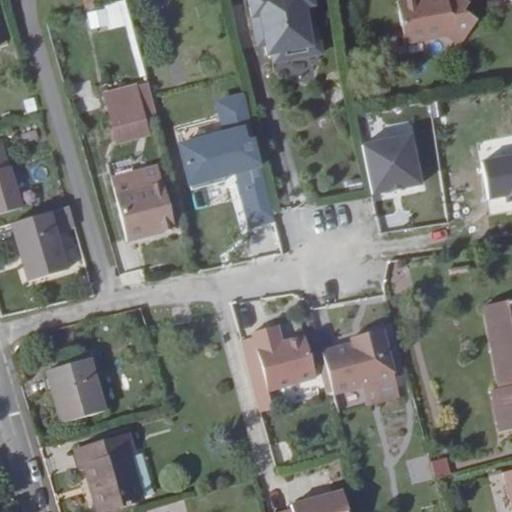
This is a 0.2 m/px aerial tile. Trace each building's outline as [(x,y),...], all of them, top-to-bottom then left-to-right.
[(94,7),(91,0),(81,0),(84,10),(94,7)] [(323,58),(316,0),(252,0),(261,66),(323,58)] [(477,20),(464,12),(468,3),(464,0),(443,0),(437,2),(436,0),(399,0),(396,1),(404,46),(445,38),(452,28),(466,37),(477,20)] [(91,31),(111,26),(106,8),(86,14),(91,31)] [(466,37),(452,28),(445,38),(459,47),(466,37)] [(139,103),(134,86),(107,94),(112,111),(139,103)] [(252,226),(275,221),(246,96),(220,103),(227,135),(184,145),(195,189),(228,181),(226,172),(239,169),(252,226)] [(145,120),(139,103),(116,110),(121,127),(145,120)] [(148,132),(145,120),(121,127),(117,128),(121,140),(148,132)] [(409,137),(360,146),(370,195),(419,186),(409,137)] [(0,214),(21,208),(9,167),(7,167),(1,144),(0,144),(0,214)] [(511,157),(480,164),(488,202),(506,198),(511,196),(511,157)] [(174,232),(161,186),(114,198),(127,244),(174,232)] [(70,208),(57,211),(61,232),(74,229),(70,208)] [(49,212),(9,222),(20,259),(25,258),(32,279),(66,271),(49,212)] [(25,258),(20,259),(27,280),(32,279),(25,258)] [(142,270),(120,275),(122,286),(145,282),(142,270)] [(511,301),(483,307),(498,389),(491,390),(499,433),(511,430),(511,301)] [(349,340),(320,348),(331,390),(392,373),(379,326),(359,331),(360,337),(349,340)] [(275,327),(251,333),(267,392),(315,379),(304,337),(280,343),(275,327)] [(348,334),(349,340),(360,337),(359,331),(348,334)] [(104,412),(88,360),(45,371),(60,424),(104,412)] [(99,511),(141,500),(129,455),(135,453),(130,436),(73,452),(78,470),(84,468),(96,511),(99,511)] [(446,474),(443,461),(430,464),(433,477),(446,474)] [(511,511),(511,472),(502,475),(511,511)] [(290,511),(286,511),(345,511),(340,492),(289,506),(290,511)]
